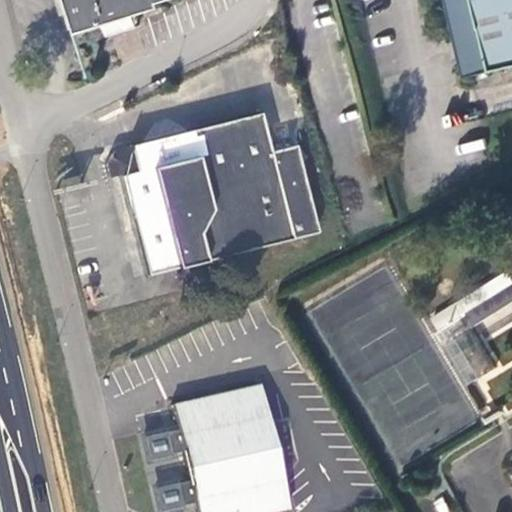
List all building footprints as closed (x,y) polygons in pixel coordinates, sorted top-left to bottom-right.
[(62,0),(67,14),(77,11),(84,33),(110,25),(112,33),(142,24),(138,14),(167,5),(165,0),(62,0)] [(511,0),(455,0),(472,76),(511,67),(511,0)] [(316,232),(294,143),(269,150),(260,112),(187,129),(175,122),(172,128),(157,131),(152,127),(142,142),(113,147),(106,160),(110,177),(121,174),(146,274),(195,262),(316,232)] [(146,274),(121,174),(110,177),(112,183),(134,277),(146,274)] [(511,285),(470,312),(478,325),(511,302),(511,285)] [(473,330),(447,346),(470,384),(497,367),(473,330)] [(264,511),(287,507),(259,385),(170,404),(195,511),(264,511)] [(164,433),(144,438),(149,458),(169,453),(164,433)] [(176,483),(155,488),(160,509),(181,504),(176,483)]
